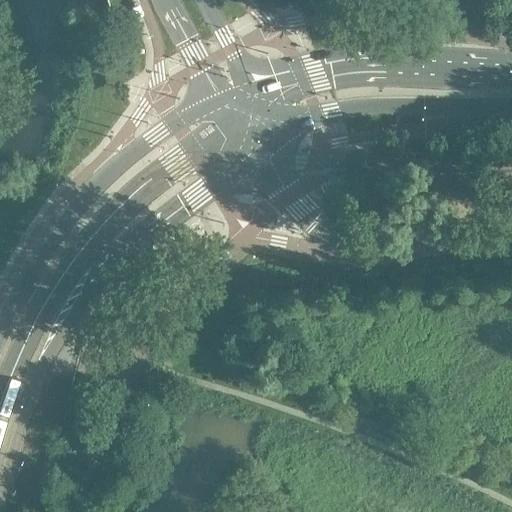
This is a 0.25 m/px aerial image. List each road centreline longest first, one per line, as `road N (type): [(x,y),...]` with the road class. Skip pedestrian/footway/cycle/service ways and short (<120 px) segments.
road 1 (secondary): [(0,507),(32,395),(95,281),(266,151)]
road 2 (secondary): [(217,104),(175,124),(71,212),(0,336)]
road 3 (residential): [(511,225),(400,242),(334,232),(313,220),(266,151)]
road 4 (secondary): [(511,70),(374,66),(249,90)]
road 5 (secondary): [(266,151),(315,116),(345,107),(511,105)]
